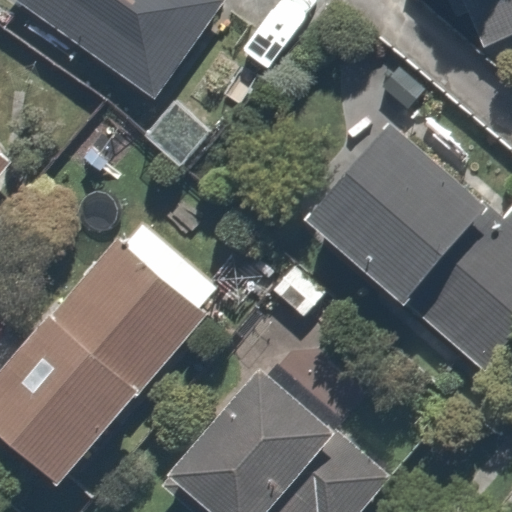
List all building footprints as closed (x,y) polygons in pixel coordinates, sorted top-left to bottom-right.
[(0,0),(0,9),(142,102),(206,4),(286,56),(322,0),(0,0)] [(511,29),(511,0),(461,0),(475,42),(511,29)] [(511,198),(487,226),(391,135),(310,221),(465,367),(511,316),(511,198)] [(202,309),(105,233),(0,367),(0,431),(66,483),(202,309)] [(271,351),(158,479),(194,511),(376,511),(410,473),(271,351)]
